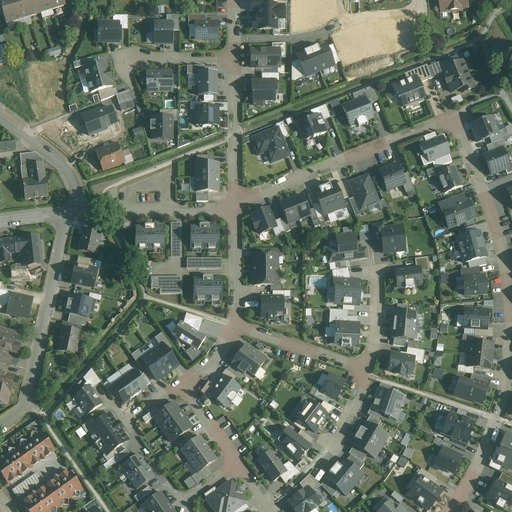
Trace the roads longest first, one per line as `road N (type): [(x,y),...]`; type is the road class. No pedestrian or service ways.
road 1 (residential): [(449,511),(495,418),(510,323),(504,253),(451,119),(235,206)]
road 2 (residential): [(70,211),(26,401),(0,426)]
road 3 (residential): [(235,206),(70,211)]
road 4 (residential): [(365,373),(236,325)]
road 5 (residential): [(0,116),(69,175),(70,211)]
road 6 (residential): [(233,0),(233,121)]
